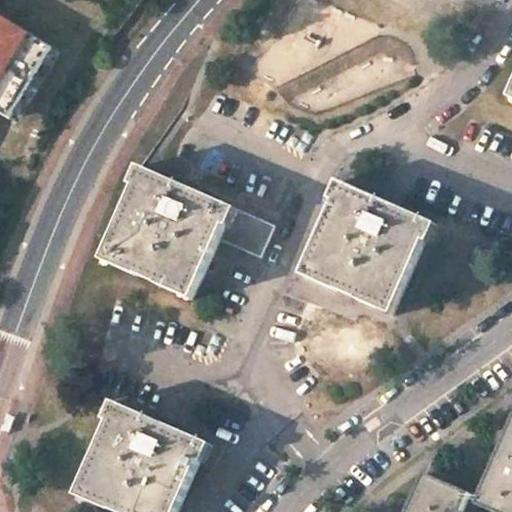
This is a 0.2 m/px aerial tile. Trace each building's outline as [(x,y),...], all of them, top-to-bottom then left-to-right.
[(0,112),(19,123),(60,48),(0,11),(0,112)] [(131,186),(135,187),(138,189),(146,170),(138,167),(131,186)] [(135,187),(103,261),(137,276),(138,274),(158,283),(157,286),(193,301),(220,240),(225,228),(239,233),(236,240),(250,246),(247,252),(261,258),(275,227),(196,192),(195,195),(183,190),(185,187),(146,170),(138,189),(135,187)] [(347,186),(339,183),(332,200),(336,202),(339,204),(347,186)] [(336,202),(304,277),(338,292),(338,290),(360,299),(359,301),(393,316),(425,242),(423,241),(431,223),(397,208),(397,210),(385,205),(386,203),(347,186),(339,204),(336,202)] [(430,245),(439,226),(431,223),(423,241),(425,242),(430,245)] [(220,240),(233,246),(236,240),(239,233),(225,228),(220,240)] [(233,246),(247,252),(250,246),(236,240),(233,246)] [(120,405),(113,402),(105,421),(109,422),(112,423),(120,405)] [(109,422),(78,497),(111,511),(112,510),(117,511),(177,511),(199,462),(196,461),(204,443),(172,429),(171,431),(160,426),(161,423),(120,405),(112,423),(109,422)] [(9,434),(14,418),(6,415),(0,431),(9,434)] [(491,471),(476,504),(493,511),(511,511),(511,424),(496,460),(491,471)] [(199,462),(204,464),(212,446),(204,443),(196,461),(199,462)] [(496,460),(491,458),(487,469),(491,471),(496,460)] [(463,511),(471,494),(426,475),(408,511),(463,511)]
